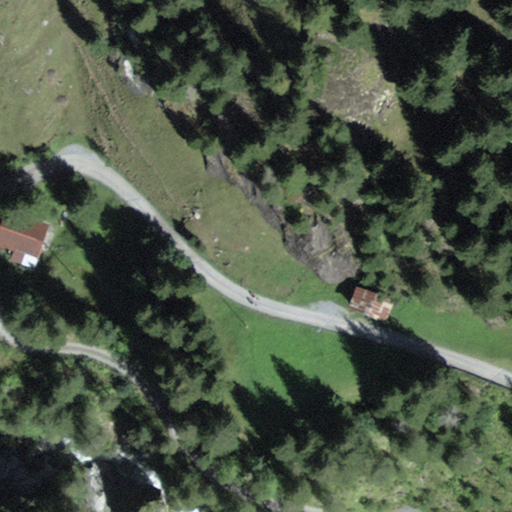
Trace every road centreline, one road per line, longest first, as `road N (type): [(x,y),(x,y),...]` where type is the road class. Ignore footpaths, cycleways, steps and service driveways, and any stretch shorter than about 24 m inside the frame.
road 1 (unclassified): [(0,186),(57,163),(85,162),(115,177),(212,278),(257,303),(511,379)]
road 2 (track): [(0,298),(27,326),(139,377),(174,479),(217,511)]
